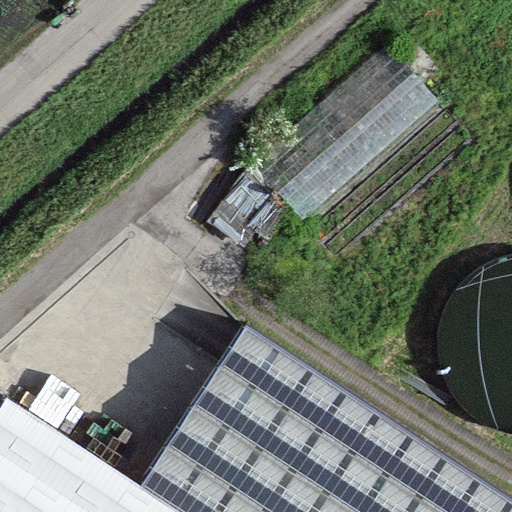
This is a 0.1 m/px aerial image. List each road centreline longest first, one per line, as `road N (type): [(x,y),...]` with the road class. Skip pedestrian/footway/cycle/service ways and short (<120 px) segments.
road 1 (track): [(367,0),(0,324)]
road 2 (track): [(121,0),(0,106)]
